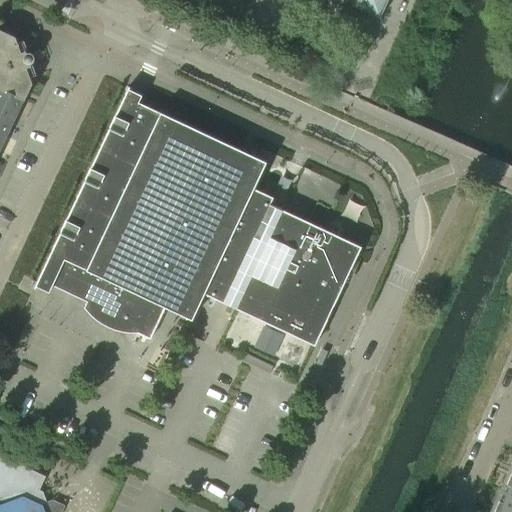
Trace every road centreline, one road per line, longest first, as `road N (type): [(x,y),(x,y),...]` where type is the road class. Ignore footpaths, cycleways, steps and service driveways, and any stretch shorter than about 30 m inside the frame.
road 1 (tertiary): [(284,511),(325,451),(410,257),(416,217),(384,154),(110,22)]
road 2 (residential): [(0,247),(110,22)]
road 3 (residential): [(511,370),(451,511)]
